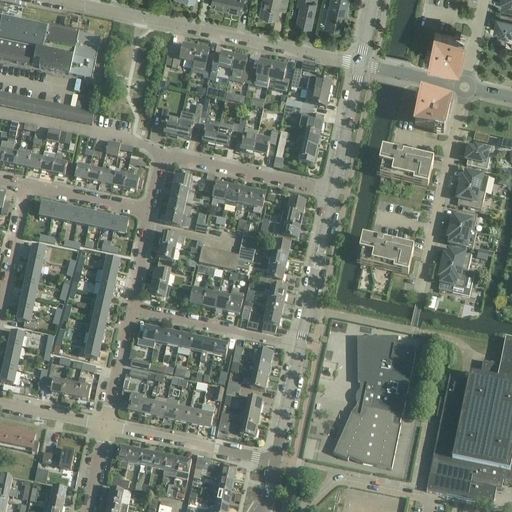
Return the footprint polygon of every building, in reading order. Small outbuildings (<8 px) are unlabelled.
[(212,0),(211,7),(226,10),(227,0),(212,0)] [(227,0),(226,10),(240,13),(243,0),(227,0)] [(276,19),(278,11),(285,12),(286,6),(287,0),(263,0),(260,16),(264,17),(264,18),(272,20),(272,18),(276,19)] [(311,28),(316,4),(311,3),(311,0),(298,0),(297,7),(300,8),(297,25),(311,28)] [(342,31),(348,0),(331,0),(327,18),(329,18),(327,28),(342,31)] [(511,0),(500,0),(500,3),(503,3),(502,8),(511,10),(511,0)] [(0,61),(92,81),(100,38),(78,34),(79,32),(51,27),(51,28),(1,17),(1,15),(0,14),(0,61)] [(511,16),(500,14),(499,18),(497,18),(494,31),(500,33),(499,35),(508,37),(508,34),(511,35),(511,16)] [(429,62),(445,66),(458,69),(464,40),(435,33),(429,62)] [(491,42),(489,49),(497,51),(498,44),(491,42)] [(191,71),(192,66),(195,50),(182,47),(180,59),(174,58),(171,70),(177,71),(179,63),(183,64),(182,69),(191,71)] [(195,50),(192,66),(191,71),(190,74),(203,77),(209,78),(212,66),(206,65),(209,53),(195,50)] [(212,66),(209,78),(229,82),(234,58),(220,56),(218,68),(212,66)] [(234,58),(229,82),(241,85),(248,86),(250,75),(244,73),(247,61),(234,58)] [(250,75),(248,86),(254,88),(267,91),(269,83),(272,67),(259,64),(256,76),(250,75)] [(272,67),(269,83),(275,84),(274,92),(286,95),(288,83),(282,82),(285,69),(272,67)] [(290,89),(290,90),(291,90),(296,91),(297,91),(301,73),(301,72),(294,71),(294,72),(290,89)] [(306,93),(307,93),(313,94),(328,98),(331,84),(315,81),(313,94),(306,93)] [(219,93),(217,100),(224,102),(226,94),(219,93)] [(301,105),(300,112),(312,114),(313,108),(325,111),(328,98),(313,94),(307,93),(306,93),(303,106),(301,105)] [(2,95),(0,104),(0,107),(6,109),(8,97),(2,95)] [(8,97),(6,109),(12,110),(15,98),(8,97)] [(414,126),(433,131),(443,133),(450,104),(421,97),(414,126)] [(15,98),(12,110),(19,112),(21,99),(15,98)] [(21,99),(19,112),(25,113),(27,101),(21,99)] [(252,100),(251,107),(262,110),(264,103),(252,100)] [(27,101),(25,113),(31,114),(34,102),(27,101)] [(34,102),(31,114),(38,116),(40,103),(34,102)] [(40,103),(38,116),(44,117),(47,105),(40,103)] [(225,103),(224,109),(241,113),(242,107),(225,103)] [(47,105),(44,117),(50,118),(53,106),(47,105)] [(53,106),(50,118),(91,127),(94,115),(53,106)] [(181,117),(176,139),(189,142),(192,130),(198,131),(203,108),(196,107),(193,119),(181,117)] [(203,108),(198,131),(204,132),(201,145),(215,147),(219,126),(207,123),(209,110),(203,108)] [(304,133),(306,133),(320,136),(323,123),(311,120),(312,114),(300,112),(284,109),(283,114),(299,118),(301,118),(298,131),(305,133),(304,133)] [(163,136),(176,139),(181,117),(180,117),(179,123),(167,120),(168,112),(162,111),(160,123),(166,124),(163,136)] [(219,126),(215,147),(228,150),(230,138),(236,139),(240,124),(239,124),(238,128),(232,126),(232,128),(219,126)] [(239,153),(253,156),(256,140),(257,134),(244,131),(246,125),(240,124),(236,139),(242,140),(239,153)] [(48,131),(46,143),(58,145),(61,133),(48,131)] [(7,145),(2,166),(15,169),(17,156),(12,154),(16,134),(9,133),(9,135),(8,141),(7,145)] [(306,133),(302,148),(317,151),(320,136),(306,133)] [(256,140),(253,156),(266,158),(268,146),(275,148),(277,136),(271,134),(269,142),(256,140)] [(280,134),(279,142),(285,144),(287,136),(280,134)] [(72,137),(61,135),(59,145),(70,147),(72,137)] [(511,142),(502,140),(500,147),(511,149),(511,142)] [(281,161),(285,144),(279,142),(275,160),(281,161)] [(120,147),(107,144),(105,156),(117,158),(118,152),(120,147)] [(314,163),(317,151),(302,148),(299,165),(313,169),(314,163)] [(467,149),(466,157),(464,162),(467,163),(466,168),(487,173),(489,161),(486,160),(487,154),(481,152),(482,150),(474,148),(473,150),(467,149)] [(376,177),(379,178),(427,189),(433,163),(385,152),(382,151),(376,177)] [(15,169),(26,171),(29,158),(17,155),(17,156),(15,169)] [(54,163),(51,176),(64,179),(67,166),(60,164),(62,157),(56,156),(54,163)] [(29,158),(26,171),(39,174),(42,161),(29,158)] [(137,168),(145,170),(145,166),(146,162),(138,160),(138,162),(138,163),(137,168)] [(42,161),(39,174),(51,176),(54,163),(42,161)] [(74,181),(86,184),(89,170),(90,167),(77,165),(74,181)] [(101,173),(99,186),(111,189),(115,171),(115,170),(103,168),(102,173),(101,173)] [(89,170),(86,184),(99,186),(101,173),(89,170)] [(115,171),(111,189),(123,191),(127,174),(115,171)] [(127,174),(123,191),(136,194),(137,189),(141,190),(143,182),(133,180),(134,175),(127,174)] [(460,183),(458,190),(484,195),(488,179),(464,174),(463,178),(461,178),(460,183)] [(205,183),(202,196),(210,198),(212,185),(214,178),(207,176),(206,183),(205,183)] [(172,190),(188,193),(194,194),(196,186),(190,185),(191,181),(192,180),(186,179),(179,177),(179,178),(175,177),(172,190)] [(216,185),(211,208),(216,209),(217,206),(224,208),(228,188),(216,185)] [(228,188),(224,208),(236,210),(240,191),(228,188)] [(172,190),(169,202),(185,205),(188,193),(172,190)] [(456,202),(458,202),(457,207),(481,212),(484,195),(458,190),(457,196),(456,202)] [(240,191),(236,210),(235,213),(241,214),(242,207),(249,209),(252,193),(240,191)] [(252,193),(249,209),(261,211),(265,196),(252,193)] [(0,197),(0,211),(1,211),(0,216),(7,217),(9,205),(3,204),(4,198),(0,197)] [(169,202),(167,214),(183,217),(185,205),(169,202)] [(289,202),(287,214),(302,218),(305,205),(289,202)] [(39,219),(52,221),(54,209),(42,207),(39,219)] [(54,209),(52,221),(63,224),(66,211),(54,209)] [(66,211),(63,224),(77,226),(79,214),(66,211)] [(280,226),(284,227),(300,230),(302,218),(287,214),(282,213),(280,226)] [(451,222),(449,228),(473,234),(476,217),(456,213),(454,217),(452,216),(451,222)] [(79,214),(77,226),(88,229),(91,216),(79,214)] [(167,214),(164,227),(180,230),(183,217),(167,214)] [(91,216),(88,229),(101,231),(103,219),(91,216)] [(103,219),(101,231),(113,234),(115,221),(103,219)] [(195,231),(205,234),(207,227),(203,226),(204,222),(197,220),(195,231)] [(115,221),(113,234),(125,236),(127,224),(115,221)] [(238,222),(236,234),(243,235),(244,232),(245,225),(246,223),(238,222)] [(284,227),(281,239),(291,241),(297,243),(300,230),(284,227)] [(447,240),(449,241),(448,246),(472,251),(476,234),(473,234),(449,228),(448,235),(447,240)] [(162,236),(159,248),(175,252),(176,246),(183,247),(184,240),(162,236)] [(243,237),(240,249),(255,252),(257,240),(243,237)] [(274,243),(271,254),(271,256),(287,259),(290,247),(289,247),(291,241),(281,239),(276,238),(275,243),(274,243)] [(359,266),(407,277),(413,251),(365,240),(362,240),(356,266),(359,266)] [(159,261),(157,268),(170,270),(172,265),(175,252),(159,248),(157,261),(159,261)] [(32,249),(30,261),(42,264),(45,252),(32,249)] [(238,259),(238,262),(245,263),(252,265),(253,261),(255,252),(240,249),(238,259)] [(200,257),(198,265),(222,271),(226,256),(201,251),(201,252),(200,257)] [(442,261),(441,268),(455,271),(467,274),(471,257),(447,252),(446,256),(443,256),(442,261)] [(270,261),(268,269),(284,272),(287,259),(271,256),(266,255),(265,260),(270,261)] [(222,271),(235,273),(236,273),(236,271),(237,267),(238,262),(238,259),(226,256),(222,271)] [(30,261),(27,272),(40,275),(42,264),(30,261)] [(106,261),(104,272),(116,275),(119,264),(106,261)] [(70,262),(67,271),(73,271),(75,264),(70,262)] [(237,267),(236,271),(236,273),(235,273),(234,276),(237,276),(238,271),(248,273),(249,269),(244,268),(244,264),(245,263),(238,262),(237,267)] [(77,267),(75,275),(80,277),(83,268),(77,267)] [(154,273),(151,286),(167,289),(170,276),(169,276),(170,270),(157,268),(156,273),(154,273)] [(439,286),(438,292),(452,295),(468,299),(474,275),(467,274),(461,272),(455,271),(441,268),(439,274),(438,280),(440,280),(439,285),(439,286)] [(258,286),(265,288),(280,291),(281,285),(282,285),(284,272),(268,269),(266,280),(260,279),(258,286)] [(65,278),(71,280),(73,271),(67,271),(65,278)] [(27,272),(24,285),(37,288),(40,275),(27,272)] [(104,272),(101,285),(114,287),(116,275),(104,272)] [(234,276),(232,283),(237,284),(238,281),(247,282),(247,279),(239,277),(234,276)] [(72,283),(71,288),(70,291),(76,292),(78,285),(79,281),(74,279),(73,284),(72,283)] [(64,282),(61,292),(67,293),(70,284),(64,282)] [(24,285),(22,299),(34,302),(37,288),(24,285)] [(101,285),(98,297),(111,300),(114,287),(101,285)] [(165,302),(167,289),(151,286),(149,299),(165,302)] [(270,294),(268,301),(283,305),(286,292),(280,291),(265,288),(264,291),(265,293),(270,294)] [(205,294),(201,310),(214,312),(217,296),(219,291),(213,290),(212,295),(205,294)] [(192,291),(189,307),(201,310),(205,294),(192,291)] [(67,293),(61,292),(59,302),(58,306),(63,307),(64,304),(67,293)] [(229,299),(226,315),(239,318),(242,302),(243,297),(230,294),(229,299)] [(217,296),(214,312),(226,315),(229,299),(217,296)] [(98,297),(95,310),(108,313),(111,300),(98,297)] [(22,299),(19,311),(31,314),(34,302),(22,299)] [(268,301),(265,314),(281,317),(283,305),(268,301)] [(66,308),(63,316),(69,317),(71,309),(66,308)] [(241,321),(248,323),(250,310),(243,309),(241,321)] [(95,310),(92,322),(105,325),(108,313),(95,310)] [(24,325),(23,330),(34,332),(36,326),(29,324),(31,314),(19,311),(16,323),(24,325)] [(278,329),(281,317),(265,314),(263,326),(278,329)] [(57,328),(60,319),(54,318),(52,326),(57,328)] [(92,322),(89,336),(102,339),(105,325),(92,322)] [(139,334),(137,346),(153,350),(154,347),(154,345),(157,332),(145,329),(144,335),(139,334)] [(59,331),(57,339),(63,340),(65,333),(59,331)] [(157,332),(154,345),(154,347),(158,348),(159,346),(166,348),(169,334),(157,332)] [(169,334),(166,348),(177,350),(180,337),(169,334)] [(11,335),(8,346),(21,349),(28,350),(30,341),(23,340),(23,338),(11,335)] [(89,336),(87,347),(99,350),(102,339),(89,336)] [(180,337),(177,350),(176,356),(188,358),(189,353),(192,339),(180,337)] [(54,348),(55,348),(60,349),(63,340),(57,339),(54,348)] [(192,339),(189,353),(201,355),(204,342),(192,339)] [(359,392),(356,406),(354,411),(356,412),(354,416),(352,415),(332,456),(347,463),(348,460),(362,466),(391,472),(400,427),(399,427),(401,417),(402,417),(405,402),(404,402),(405,397),(406,397),(409,382),(416,351),(397,348),(397,339),(356,340),(357,385),(359,385),(359,392)] [(420,340),(418,351),(426,353),(429,342),(420,340)] [(449,378),(430,470),(436,471),(437,466),(441,467),(442,464),(498,476),(498,477),(503,478),(502,482),(511,484),(511,342),(505,341),(499,367),(482,364),(479,378),(469,376),(467,382),(449,378)] [(204,342),(201,355),(199,362),(204,363),(206,356),(213,358),(216,344),(204,342)] [(216,344),(213,358),(225,360),(228,347),(216,344)] [(8,346),(6,359),(18,362),(21,349),(8,346)] [(97,362),(99,350),(87,347),(84,360),(97,362)] [(235,348),(233,361),(239,362),(242,350),(235,348)] [(257,353),(255,365),(269,369),(272,356),(257,353)] [(6,359),(3,372),(15,374),(18,362),(6,359)] [(59,367),(68,369),(70,363),(60,360),(59,367)] [(233,361),(230,373),(237,375),(239,362),(233,361)] [(132,362),(130,368),(148,372),(149,372),(150,366),(132,362)] [(255,365),(252,378),(267,381),(269,369),(255,365)] [(81,366),(80,372),(94,375),(95,370),(81,366)] [(150,366),(149,372),(160,375),(161,368),(150,366)] [(175,371),(174,378),(183,380),(185,373),(185,370),(176,368),(175,371)] [(146,382),(148,375),(130,371),(128,378),(146,382)] [(3,373),(0,384),(13,387),(17,388),(20,375),(15,374),(3,372),(3,373)] [(220,374),(217,387),(224,388),(227,375),(220,374)] [(196,376),(195,382),(207,385),(208,378),(196,376)] [(49,378),(47,388),(51,389),(50,395),(63,398),(65,384),(66,381),(60,380),(59,383),(55,382),(56,379),(49,378)] [(264,394),(267,381),(252,378),(249,390),(264,394)] [(77,387),(75,400),(88,403),(90,390),(84,388),(85,382),(79,381),(77,387)] [(65,384),(63,398),(75,400),(77,387),(65,384)] [(228,384),(227,390),(239,393),(240,386),(228,384)] [(205,394),(206,388),(196,386),(195,392),(205,394)] [(214,403),(220,404),(223,391),(216,390),(214,403)] [(227,390),(225,397),(229,398),(231,399),(237,400),(239,393),(227,390)] [(140,416),(142,403),(144,398),(131,395),(130,400),(127,413),(140,416)] [(154,405),(151,418),(162,421),(166,402),(155,399),(154,405)] [(247,400),(245,412),(260,415),(263,403),(247,400)] [(166,402),(162,421),(174,423),(177,410),(178,404),(166,402)] [(142,403),(140,416),(151,418),(154,405),(142,403)] [(200,415),(198,428),(210,431),(212,418),(205,416),(206,409),(202,408),(200,415)] [(177,410),(174,423),(186,426),(189,413),(177,410)] [(245,412),(242,425),(257,428),(260,415),(245,412)] [(189,413),(186,426),(198,428),(200,415),(189,413)] [(220,420),(217,432),(227,435),(229,425),(227,425),(227,421),(220,420)] [(255,440),(257,428),(242,425),(240,437),(255,440)] [(0,429),(0,446),(6,448),(9,431),(0,429)] [(9,431),(6,448),(19,450),(23,434),(9,431)] [(23,434),(19,450),(31,453),(31,456),(36,457),(38,446),(33,445),(35,437),(23,434)] [(127,471),(128,466),(127,466),(130,452),(124,451),(124,450),(118,449),(115,463),(121,464),(120,470),(126,471),(127,471)] [(60,462),(55,461),(56,458),(51,457),(51,456),(48,456),(43,455),(41,466),(58,469),(58,470),(70,472),(74,454),(62,451),(60,462)] [(127,466),(128,466),(139,468),(142,455),(136,454),(136,452),(130,451),(130,452),(127,466)] [(142,455),(139,468),(146,469),(145,474),(151,475),(152,471),(151,471),(154,457),(148,456),(148,455),(142,454),(142,455)] [(151,471),(152,471),(163,473),(164,473),(166,460),(160,459),(160,457),(154,456),(154,457),(151,471)] [(164,473),(163,473),(162,478),(175,480),(178,462),(173,461),(173,460),(167,459),(166,460),(164,473)] [(178,462),(175,480),(187,483),(190,465),(185,464),(185,463),(179,461),(178,462)] [(197,461),(194,476),(200,477),(203,462),(197,461)] [(500,491),(502,482),(503,478),(498,477),(498,476),(458,468),(442,464),(441,467),(437,466),(436,471),(430,470),(429,477),(426,493),(485,505),(485,502),(493,504),(495,490),(500,491)] [(214,480),(219,482),(219,481),(232,484),(233,478),(235,478),(236,472),(222,469),(220,476),(215,475),(214,480)] [(36,471),(34,482),(46,484),(48,473),(36,471)] [(206,473),(205,478),(214,480),(215,475),(215,472),(208,471),(207,471),(206,473)] [(0,478),(0,490),(10,493),(12,481),(0,478)] [(112,478),(110,488),(117,489),(122,490),(124,483),(119,482),(120,479),(112,478)] [(219,481),(219,482),(217,493),(230,496),(231,490),(232,490),(233,484),(232,484),(219,481)] [(48,496),(47,501),(63,504),(66,492),(52,489),(50,496),(48,496)] [(0,490),(0,503),(7,505),(10,493),(0,490)] [(107,504),(108,504),(127,508),(130,494),(123,493),(123,494),(110,492),(109,498),(108,498),(107,504)] [(217,493),(214,505),(227,508),(229,502),(230,502),(231,496),(230,496),(217,493)] [(152,500),(150,508),(149,507),(147,511),(155,511),(156,509),(157,501),(152,500)] [(48,506),(47,511),(61,511),(63,504),(47,501),(46,506),(48,506)] [(160,503),(159,509),(171,511),(172,506),(160,503)]
